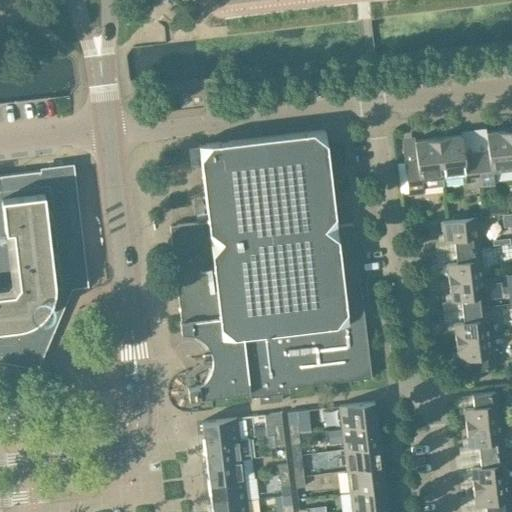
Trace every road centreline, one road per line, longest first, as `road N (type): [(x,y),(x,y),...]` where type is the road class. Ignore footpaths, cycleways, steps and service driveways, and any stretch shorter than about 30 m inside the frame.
road 1 (residential): [(450,511),(433,387),(415,389),(374,103)]
road 2 (tertiary): [(0,497),(84,486),(129,459),(147,386),(130,321)]
road 3 (residential): [(107,135),(374,103)]
road 4 (tertiary): [(130,321),(119,424),(87,450),(0,463)]
road 5 (tertiary): [(130,321),(107,135)]
road 6 (residential): [(374,103),(511,85)]
